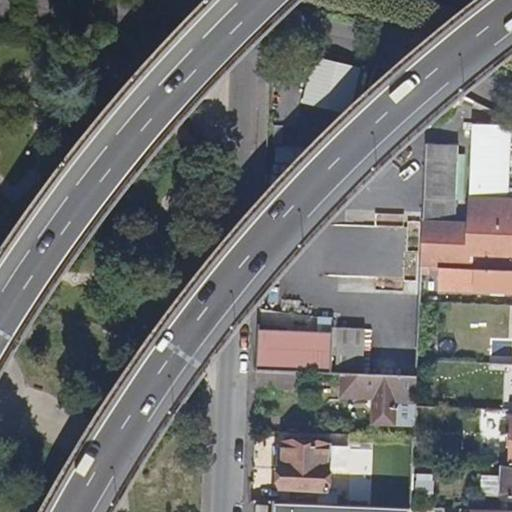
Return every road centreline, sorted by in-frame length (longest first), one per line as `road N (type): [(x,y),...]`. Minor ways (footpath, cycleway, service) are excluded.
road 1 (motorway): [(73,511),(295,198),(429,73),(511,12)]
road 2 (residential): [(242,7),(221,511)]
road 3 (motorway): [(267,0),(225,35),(90,187),(0,324)]
road 4 (residential): [(242,7),(375,31),(511,83)]
